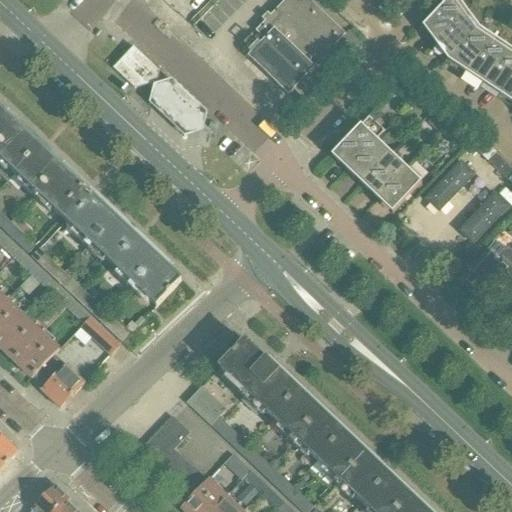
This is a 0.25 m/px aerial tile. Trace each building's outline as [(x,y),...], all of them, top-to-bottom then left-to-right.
[(247,58),(288,97),(293,91),(305,102),(360,45),(348,33),(345,36),(307,0),(286,0),(255,33),(264,41),(247,58)] [(449,0),(422,29),(435,46),(467,13),(457,0),(449,0)] [(435,46),(448,63),(479,29),(467,13),(435,46)] [(448,63),(465,74),(497,41),(479,29),(448,63)] [(465,74),(482,86),(511,54),(511,50),(497,41),(465,74)] [(113,70),(134,90),(155,69),(133,48),(113,70)] [(511,54),(482,86),(499,97),(511,83),(511,54)] [(155,69),(134,90),(156,85),(159,73),(155,69)] [(206,116),(171,83),(154,88),(149,106),(184,138),(202,134),(206,116)] [(511,83),(499,97),(511,105),(511,83)] [(416,99),(406,89),(401,95),(411,105),(416,99)] [(85,247),(87,250),(115,220),(0,111),(0,162),(34,195),(32,197),(36,202),(39,199),(87,245),(85,247)] [(446,127),(435,117),(429,122),(440,133),(446,127)] [(369,118),(360,127),(331,158),(346,173),(376,142),(384,133),(369,118)] [(468,144),(468,145),(511,186),(511,169),(476,135),(468,144)] [(346,173),(361,187),(391,156),(376,142),(346,173)] [(361,187),(376,201),(405,170),(391,156),(361,187)] [(426,201),(439,213),(473,177),(460,164),(426,201)] [(405,170),(376,201),(392,215),(421,185),(405,170)] [(460,233),(472,245),(507,209),(494,197),(460,233)] [(35,247),(0,213),(0,228),(28,255),(35,247)] [(92,249),(111,267),(136,241),(115,220),(87,250),(90,252),(92,249)] [(0,247),(14,261),(19,255),(1,238),(0,239),(0,247)] [(129,289),(131,291),(159,262),(136,241),(111,267),(131,286),(129,289)] [(487,252),(463,279),(463,280),(476,291),(479,287),(491,297),(511,272),(511,255),(508,251),(506,253),(494,243),(487,252)] [(487,252),(482,248),(457,274),(463,279),(487,252)] [(31,258),(38,264),(45,257),(38,250),(31,258)] [(31,277),(36,271),(19,255),(14,261),(31,277)] [(38,264),(43,269),(50,262),(45,257),(38,264)] [(43,269),(49,275),(56,267),(50,262),(43,269)] [(159,262),(131,291),(133,293),(136,290),(156,309),(181,283),(159,262)] [(49,275),(55,280),(62,273),(56,267),(49,275)] [(48,293),(54,288),(36,271),(31,277),(48,293)] [(55,280),(60,286),(68,278),(62,273),(55,280)] [(60,286),(66,291),(74,283),(68,278),(60,286)] [(66,291),(72,297),(79,289),(74,283),(66,291)] [(65,309),(67,311),(72,305),(54,288),(48,293),(53,298),(60,304),(65,309)] [(72,297),(78,302),(85,294),(79,289),(72,297)] [(33,320),(53,298),(48,293),(28,315),(33,320)] [(78,302),(83,307),(91,299),(85,294),(78,302)] [(511,297),(503,308),(511,314),(507,318),(511,321),(511,297)] [(83,307),(88,312),(96,304),(91,299),(83,307)] [(0,309),(0,344),(25,319),(7,303),(0,309)] [(47,328),(65,309),(60,304),(41,323),(47,328)] [(88,312),(94,318),(102,310),(96,304),(88,312)] [(67,311),(83,326),(89,321),(72,305),(67,311)] [(94,318),(100,323),(107,315),(102,310),(94,318)] [(100,323),(105,328),(113,320),(107,315),(100,323)] [(0,344),(0,351),(14,364),(42,336),(25,319),(0,344)] [(83,326),(81,329),(110,358),(119,348),(100,330),(90,320),(89,321),(83,326)] [(105,328),(111,334),(119,326),(113,320),(105,328)] [(131,324),(124,331),(130,337),(137,329),(131,324)] [(111,334),(117,339),(124,331),(119,326),(111,334)] [(124,331),(117,339),(123,344),(130,337),(124,331)] [(34,379),(55,357),(60,352),(42,336),(14,364),(32,381),(34,379)] [(249,399),(271,420),(297,393),(297,392),(296,393),(295,392),(295,393),(279,376),(278,375),(279,375),(265,363),(264,363),(247,347),(248,347),(247,346),(245,343),(219,370),(244,394),(241,397),(246,402),(249,399)] [(55,357),(34,379),(44,389),(41,393),(60,411),(84,385),(66,367),(55,357)] [(202,389),(194,397),(211,414),(220,406),(202,389)] [(271,420),(294,442),(320,414),(319,413),(319,414),(318,413),(318,414),(300,397),(299,396),(300,395),(297,393),(271,420)] [(211,414),(194,397),(187,405),(204,422),(209,417),(211,414)] [(220,406),(211,414),(209,417),(204,422),(299,511),(310,511),(313,509),(218,419),(225,411),(220,406)] [(294,442),(317,463),(343,436),(341,434),(340,434),(323,419),(324,418),(322,417),(322,416),(320,414),(294,442)] [(164,427),(181,444),(189,435),(172,419),(164,427)] [(173,452),(181,444),(164,427),(156,436),(173,452)] [(156,436),(148,444),(165,461),(173,452),(156,436)] [(317,463),(340,484),(365,457),(363,455),(363,456),(362,455),(344,438),(345,438),(344,438),(344,437),(343,436),(317,463)] [(2,438),(0,440),(0,473),(18,454),(2,438)] [(140,453),(157,469),(165,461),(148,444),(140,453)] [(157,469),(165,477),(182,460),(173,452),(165,461),(157,469)] [(228,462),(246,479),(250,474),(233,457),(228,462)] [(340,484),(362,505),(388,478),(386,477),(385,476),(385,477),(367,460),(367,459),(365,457),(340,484)] [(165,477),(174,485),(190,468),(182,460),(165,477)] [(174,485),(182,493),(198,476),(190,468),(174,485)] [(246,479),(263,496),(268,490),(250,474),(246,479)] [(182,493),(190,501),(207,483),(198,476),(182,493)] [(362,505),(368,511),(398,511),(411,500),(408,498),(407,498),(389,481),(390,481),(389,480),(388,478),(362,505)] [(181,511),(182,511),(213,511),(226,499),(208,482),(207,483),(190,501),(181,511)] [(33,511),(56,511),(65,503),(68,501),(55,488),(33,511)] [(263,496),(280,511),(285,506),(268,490),(263,496)] [(213,511),(240,511),(226,499),(213,511)] [(398,511),(422,511),(413,503),(412,502),(413,502),(411,500),(398,511)] [(74,511),(65,503),(56,511),(74,511)]
